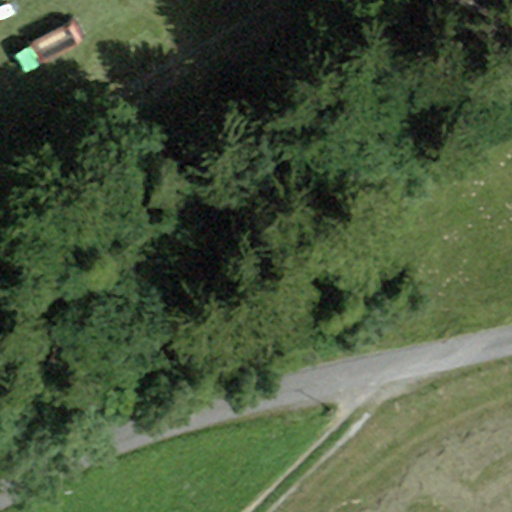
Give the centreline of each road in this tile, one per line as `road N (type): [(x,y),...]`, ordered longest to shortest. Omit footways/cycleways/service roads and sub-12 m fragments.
road 1 (unclassified): [(511,344),(162,425),(0,489)]
road 2 (track): [(0,200),(125,36)]
road 3 (track): [(259,511),(397,374)]
